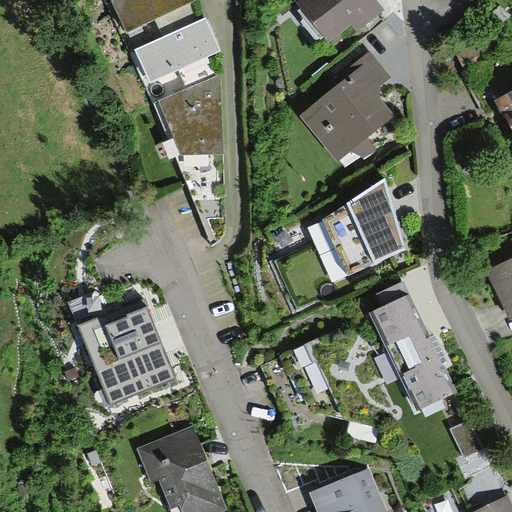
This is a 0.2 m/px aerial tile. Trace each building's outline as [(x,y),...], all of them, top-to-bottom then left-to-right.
[(122,0),(111,6),(127,37),(197,2),(195,0),(122,0)] [(372,0),(301,0),(296,5),(325,40),(373,0),(372,0)] [(205,22),(136,56),(152,87),(221,53),(210,32),(205,22)] [(493,29),(454,48),(463,65),(502,46),(493,29)] [(299,118),(333,161),(337,158),(345,169),(371,149),(361,137),(388,116),(374,98),(376,83),(385,77),(366,53),(337,77),(342,83),(299,118)] [(183,159),(225,157),(223,128),(220,77),(159,105),(183,159)] [(511,92),(497,100),(511,128),(511,92)] [(402,252),(383,182),(347,208),(322,220),(346,276),(402,252)] [(511,267),(490,277),(511,329),(511,267)] [(369,314),(414,411),(450,394),(438,368),(445,365),(432,336),(424,340),(398,284),(371,297),(377,310),(369,314)] [(144,301),(80,327),(111,404),(175,379),(168,361),(150,318),(144,301)] [(348,325),(264,362),(289,419),(327,405),(392,417),(348,325)] [(473,424),(455,430),(465,459),(483,453),(473,424)] [(182,511),(226,511),(194,431),(140,452),(157,496),(163,494),(170,511),(174,511),(181,509),(182,511)] [(382,511),(367,472),(311,494),(318,511),(382,511)] [(509,511),(503,499),(476,511),(509,511)]
